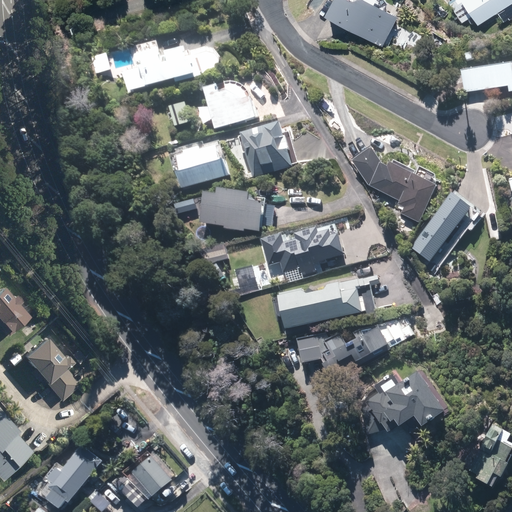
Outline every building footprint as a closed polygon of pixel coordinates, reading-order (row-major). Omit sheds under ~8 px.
[(330,0),(322,16),(380,47),(395,18),(361,0),(352,0),(347,1),(344,0),(330,0)] [(511,1),(511,0),(458,0),(474,26),(511,2),(511,1)] [(155,43),(137,48),(139,55),(130,57),(134,71),(122,74),(126,93),(171,82),(171,84),(197,78),(192,57),(185,59),(185,55),(182,55),(180,50),(158,56),(155,43)] [(511,65),(461,74),(464,94),(496,89),(496,84),(506,82),(508,92),(511,91),(511,65)] [(251,108),(247,96),(246,92),(243,89),(241,87),(238,85),(234,84),(231,83),(227,82),(224,83),(201,89),(212,131),(257,119),(254,108),(251,108)] [(276,124),(236,135),(248,179),(288,168),(276,124)] [(151,141),(147,128),(139,130),(144,143),(151,141)] [(182,156),(173,158),(177,173),(174,174),(179,190),(225,177),(221,161),(216,163),(212,148),(197,152),(196,149),(181,153),(182,156)] [(402,209),(400,215),(417,223),(434,187),(386,165),(385,168),(381,167),(368,149),(349,162),(367,187),(399,202),(397,206),(402,209)] [(151,170),(145,177),(151,182),(157,175),(151,170)] [(244,203),(245,195),(212,189),(211,196),(200,194),(195,224),(221,228),(221,230),(240,233),(241,231),(255,233),(259,205),(244,203)] [(447,196),(409,250),(428,263),(466,209),(447,196)] [(334,254),(339,252),(333,229),(325,231),(323,228),(313,231),(312,229),(291,235),(292,240),(276,245),(279,257),(277,258),(281,274),(300,269),(302,277),(315,273),(312,265),(336,258),(334,254)] [(270,262),(237,269),(243,295),(276,288),(270,262)] [(222,276),(214,263),(208,267),(216,280),(222,276)] [(277,298),(275,298),(282,331),(373,311),(368,286),(377,284),(375,277),(317,290),(318,292),(300,296),(299,290),(276,295),(277,298)] [(0,327),(8,337),(30,318),(20,305),(22,302),(16,296),(13,298),(6,289),(0,293),(0,327)] [(436,294),(431,298),(436,305),(441,302),(436,294)] [(320,366),(319,366),(328,382),(406,340),(396,321),(356,331),(349,334),(353,340),(342,346),(335,334),(324,341),(323,334),(294,339),(299,363),(317,360),(320,366)] [(35,368),(31,372),(39,382),(43,379),(62,401),(81,385),(67,369),(74,363),(69,356),(65,359),(48,339),(26,357),(35,368)] [(366,402),(370,408),(362,409),(366,430),(384,427),(385,429),(397,421),(403,430),(421,418),(422,421),(437,411),(421,386),(424,384),(417,373),(398,385),(389,373),(371,385),(378,394),(366,402)] [(0,479),(2,482),(35,454),(18,435),(20,434),(0,411),(0,479)] [(466,468),(475,472),(472,478),(487,485),(493,475),(496,477),(511,445),(511,442),(504,439),(508,431),(489,422),(466,468)] [(59,489),(52,498),(66,508),(73,499),(76,502),(106,460),(85,445),(68,470),(64,467),(55,477),(60,481),(56,486),(59,489)] [(137,472),(157,496),(176,481),(155,456),(137,472)] [(105,511),(114,503),(103,492),(94,501),(105,511)] [(403,511),(422,511),(415,503),(403,511)]
